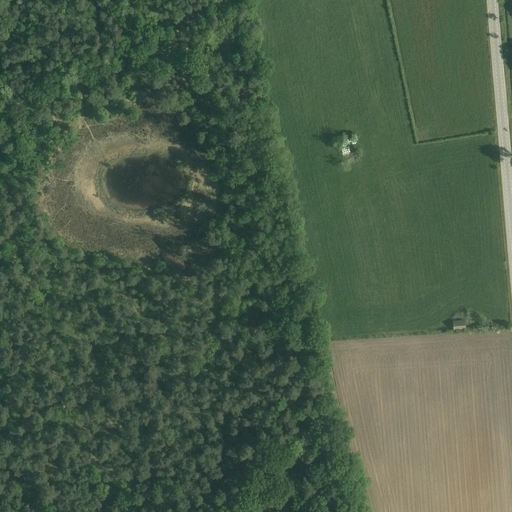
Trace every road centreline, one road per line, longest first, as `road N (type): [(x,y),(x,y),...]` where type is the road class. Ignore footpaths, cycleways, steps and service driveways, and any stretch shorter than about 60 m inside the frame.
road 1 (track): [(0,114),(210,0)]
road 2 (tertiary): [(511,211),(494,0)]
